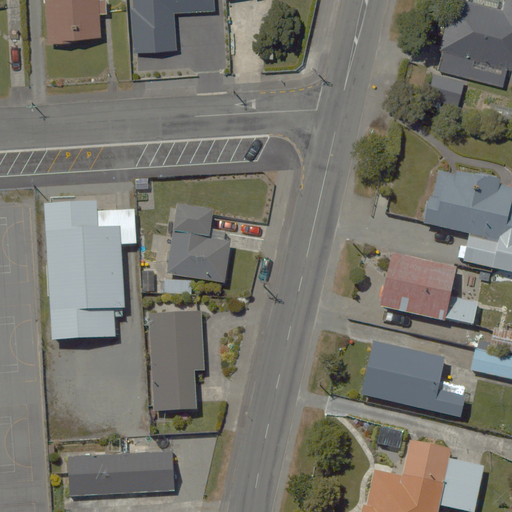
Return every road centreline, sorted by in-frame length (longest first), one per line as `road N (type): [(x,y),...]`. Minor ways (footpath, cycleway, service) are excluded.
road 1 (residential): [(338,115),(250,511)]
road 2 (residential): [(0,129),(317,108),(338,115)]
